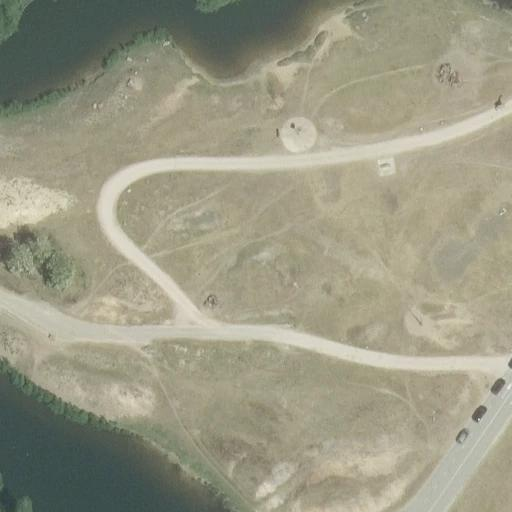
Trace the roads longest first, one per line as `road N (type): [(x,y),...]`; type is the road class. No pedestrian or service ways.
road 1 (track): [(511,105),(447,133),(373,150),(176,164),(124,177),(109,191),(108,225),(206,331)]
road 2 (track): [(0,298),(90,331),(256,332),(376,359),(486,363),(511,372)]
